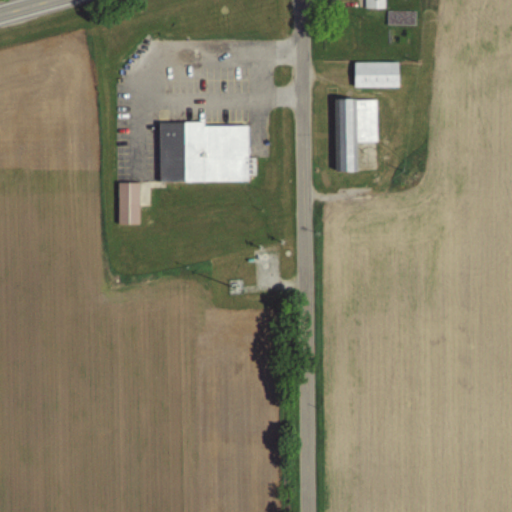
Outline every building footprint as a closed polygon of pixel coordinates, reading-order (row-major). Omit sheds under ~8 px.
[(385,8),(384,0),(365,0),(366,8),(385,8)] [(387,25),(416,25),(416,11),(387,11),(387,25)] [(354,63),(354,88),(398,88),(398,63),(354,63)] [(377,143),(377,100),(334,100),(334,173),(357,173),(357,143),(377,143)] [(164,179),(162,121),(210,120),(210,124),(253,124),(253,178),(198,179),(197,184),(170,186),(170,179),(164,179)] [(139,183),(117,183),(117,224),(139,224),(139,183)]
